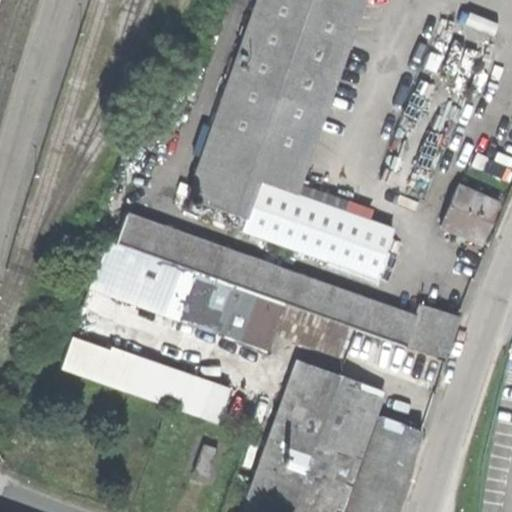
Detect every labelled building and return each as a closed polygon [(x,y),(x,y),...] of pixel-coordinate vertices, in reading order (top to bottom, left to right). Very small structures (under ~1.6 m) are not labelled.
[(373,274),(391,227),(295,192),(361,0),(254,0),(183,204),(373,274)] [(423,200),(496,23),(447,2),(374,181),(423,200)] [(489,223),(498,202),(457,185),(440,225),(481,243),(489,223)] [(124,208),(113,240),(333,319),(445,360),(459,315),(419,301),(415,313),(124,208)] [(73,280),(265,350),(274,324),(324,343),(333,319),(113,240),(91,232),(73,280)] [(184,407),(220,420),(229,391),(74,335),(64,364),(184,407)] [(394,511),(421,430),(375,414),(384,390),(297,359),(281,403),(281,407),(256,479),(253,481),(242,511),(394,511)] [(193,471),(208,477),(218,448),(204,443),(193,471)]
